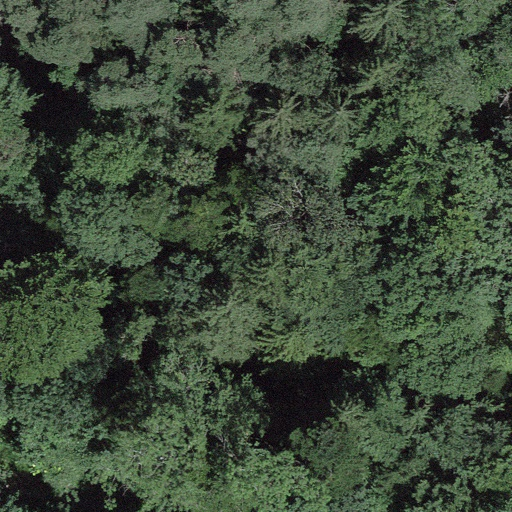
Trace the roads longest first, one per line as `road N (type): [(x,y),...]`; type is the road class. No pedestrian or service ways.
road 1 (track): [(0,40),(41,87),(139,127),(511,197)]
road 2 (track): [(169,511),(0,477)]
